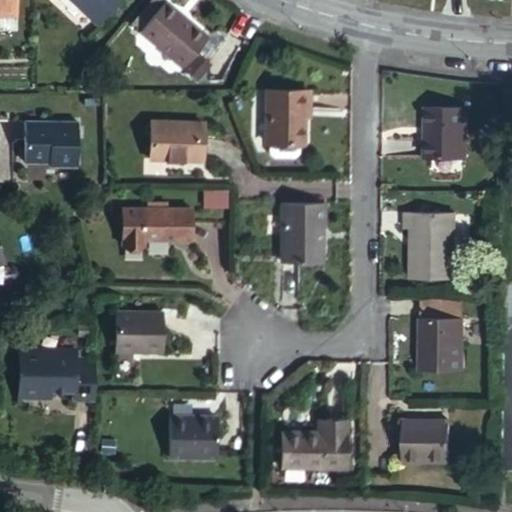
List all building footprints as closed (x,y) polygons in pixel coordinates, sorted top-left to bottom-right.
[(15,0),(0,0),(0,25),(16,25),(15,0)] [(65,0),(99,31),(128,0),(65,0)] [(207,42),(166,5),(140,36),(181,73),(207,42)] [(310,116),(310,101),(269,102),(268,148),(305,149),(305,117),(310,116)] [(466,111),(425,110),(425,160),(465,160),(466,111)] [(203,134),(150,132),(148,169),(202,171),(203,134)] [(77,134),(24,134),(24,175),(60,175),(59,179),(76,179),(77,134)] [(324,210),(280,209),(279,268),(320,269),(320,231),(324,231),(324,210)] [(452,219),(403,218),(402,236),(410,235),(409,285),(451,285),(452,219)] [(144,255),(144,249),(191,249),(192,219),(167,219),(147,219),(122,219),(122,255),(144,255)] [(462,307),(424,307),(424,325),(462,326),(462,307)] [(163,319),(115,319),(115,358),(162,358),(163,319)] [(424,325),(422,325),(422,349),(424,349),(424,363),(421,363),(422,380),(463,381),(464,326),(462,326),(424,325)] [(71,400),(95,401),(96,360),(75,359),(75,351),(19,350),(17,397),(43,398),(43,393),(72,394),(71,400)] [(216,423),(169,423),(169,464),(216,465),(216,423)] [(346,427),(324,428),(324,439),(318,439),(281,439),(281,474),(345,475),(346,427)] [(402,473),(421,473),(422,467),(447,468),(448,434),(402,432),(402,473)]
